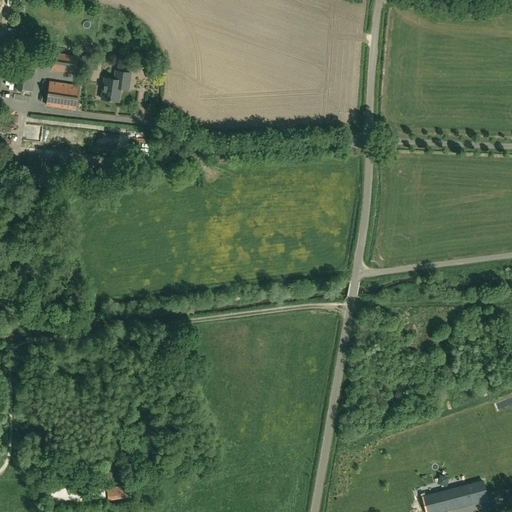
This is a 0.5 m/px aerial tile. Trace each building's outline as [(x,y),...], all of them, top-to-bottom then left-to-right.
[(23,47),(20,69),(19,69),(16,89),(33,91),(36,71),(32,70),(35,49),(23,47)] [(77,74),(79,56),(53,52),(51,70),(77,74)] [(114,87),(120,88),(128,89),(130,72),(116,70),(115,79),(113,79),(112,86),(114,86),(114,87)] [(112,86),(113,79),(105,78),(102,99),(119,101),(120,92),(119,92),(120,88),(114,87),(114,86),(112,86)] [(76,109),(79,86),(49,81),(46,104),(76,109)] [(437,511),(447,509),(451,508),(473,503),(480,501),(487,499),(483,481),(450,489),(442,491),(424,496),(427,511),(437,511)] [(52,504),(105,497),(104,484),(51,490),(52,504)] [(108,501),(128,498),(127,486),(107,489),(108,501)]
